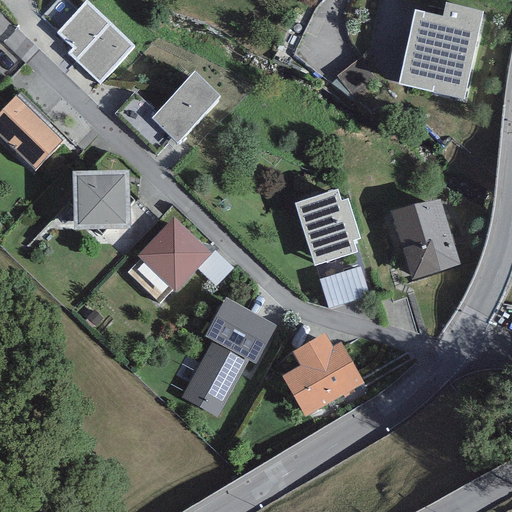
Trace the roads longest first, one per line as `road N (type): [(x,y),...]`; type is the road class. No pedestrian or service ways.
road 1 (residential): [(0,24),(302,311),(448,356)]
road 2 (tertiary): [(448,356),(380,418),(223,511)]
road 3 (tertiary): [(511,210),(495,273),(448,356)]
